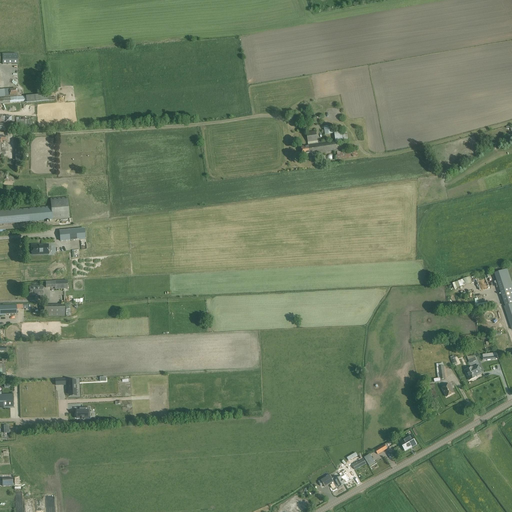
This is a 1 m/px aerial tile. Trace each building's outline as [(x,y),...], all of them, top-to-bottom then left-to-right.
[(13,54),(0,54),(0,62),(0,63),(0,70),(7,70),(7,61),(13,61),(13,54)] [(26,103),(51,101),(50,94),(26,96),(26,103)] [(0,97),(0,104),(26,102),(25,96),(0,97)] [(324,127),(325,135),(333,134),(332,126),(324,127)] [(334,133),(335,140),(318,143),(316,131),(306,133),(308,146),(301,147),(302,155),(303,155),(303,158),(310,157),(310,156),(337,152),(336,144),(348,142),(347,131),(334,133)] [(15,138),(15,168),(22,168),(22,160),(25,160),(25,151),(22,151),(22,137),(15,138)] [(477,144),(480,152),(483,151),(482,149),(485,148),(484,143),(483,141),(479,143),(477,144)] [(341,152),(340,152),(335,153),(336,160),(358,157),(357,150),(341,152)] [(3,172),(3,181),(14,181),(14,176),(9,176),(9,172),(3,172)] [(50,199),(51,207),(0,211),(0,224),(53,220),(69,218),(67,197),(50,199)] [(60,241),(85,239),(84,228),(59,231),(60,241)] [(32,245),(32,255),(48,254),(48,245),(32,245)] [(511,329),(511,284),(507,269),(494,273),(505,306),(505,307),(503,307),(511,330),(511,329)] [(67,279),(54,280),(54,286),(55,289),(68,288),(67,279)] [(40,295),(43,295),(43,286),(29,287),(29,296),(40,295)] [(64,304),(43,304),(43,316),(65,316),(64,304)] [(16,306),(0,306),(0,316),(5,316),(5,315),(17,315),(16,306)] [(440,380),(445,379),(444,366),(438,367),(435,367),(435,370),(437,370),(438,375),(440,375),(440,380)] [(465,370),(469,380),(477,377),(475,374),(481,372),(478,366),(473,368),(472,367),(465,370)] [(76,381),(68,381),(68,394),(76,394),(76,389),(77,389),(77,385),(76,385),(76,381)] [(446,397),(454,393),(452,390),(450,387),(451,387),(449,384),(442,388),(446,397)] [(13,394),(4,395),(4,408),(14,408),(13,394)] [(81,419),(81,418),(84,418),(84,419),(84,418),(88,418),(90,418),(90,408),(81,408),(81,410),(79,410),(76,410),(76,413),(76,414),(76,418),(81,418),(81,419)] [(402,444),(405,450),(416,444),(411,435),(403,440),(405,443),(402,444)] [(378,455),(392,446),(390,441),(373,451),(375,454),(377,453),(378,455)] [(355,470),(366,464),(363,459),(352,465),(355,470)] [(345,470),(339,474),(340,477),(344,484),(351,481),(345,470)] [(330,475),(321,480),(324,485),(325,487),(333,482),(331,479),(332,479),(330,475)] [(332,479),(331,479),(333,482),(336,488),(338,487),(338,488),(344,484),(340,477),(335,480),(334,478),(332,479)] [(2,486),(13,486),(13,478),(2,479),(2,486)]
